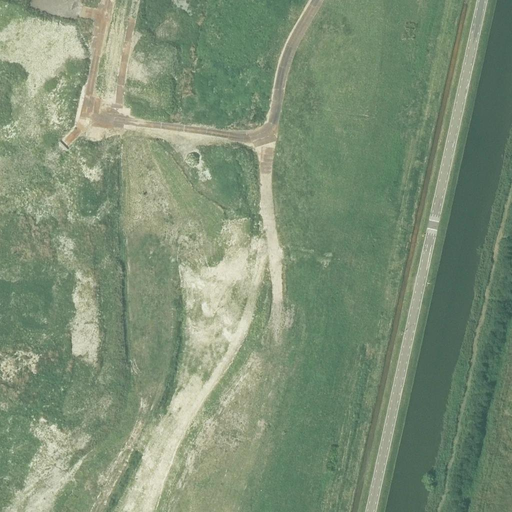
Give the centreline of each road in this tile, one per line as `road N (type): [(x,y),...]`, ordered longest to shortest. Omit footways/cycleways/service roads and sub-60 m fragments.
road 1 (tertiary): [(370,511),(482,0)]
road 2 (track): [(176,129),(271,132),(264,180),(276,287)]
road 3 (track): [(271,132),(286,53),(316,0)]
